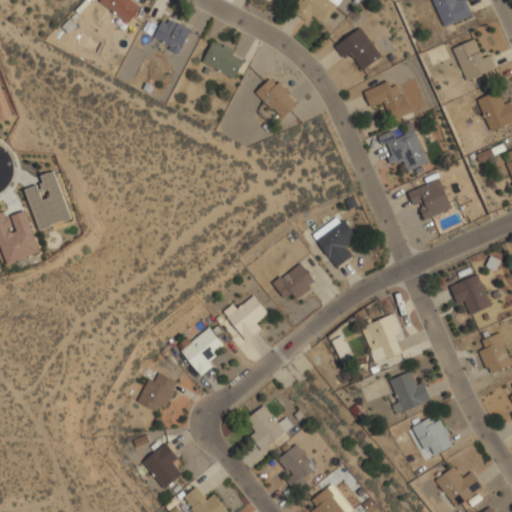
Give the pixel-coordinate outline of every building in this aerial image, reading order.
[(129,23),(141,4),(134,0),(100,0),(99,2),(129,23)] [(318,26),(339,1),(337,0),(296,0),(292,5),(318,26)] [(431,0),(443,26),(471,14),(464,0),(431,0)] [(180,55),(189,29),(161,18),(153,38),(170,45),(168,50),(180,55)] [(351,54),(362,69),(381,55),(359,26),(333,46),(343,59),(351,54)] [(465,81),(494,69),(488,52),(478,56),(472,39),(451,47),(465,81)] [(232,54),(234,51),(212,40),(201,62),(234,79),(244,60),(232,54)] [(297,103),(272,76),(255,92),(280,119),(297,103)] [(362,90),(370,109),(384,104),(390,120),(410,113),(399,84),(389,88),(386,81),(362,90)] [(511,105),(509,97),(498,101),(495,91),(474,98),(486,131),(511,121),(511,105)] [(389,166),(401,161),(404,171),(427,163),(415,131),(395,138),(392,129),(377,135),(389,166)] [(511,148),(501,153),(511,180),(511,148)] [(39,230),(70,219),(54,171),(40,175),(43,183),(25,189),(39,230)] [(451,207),(438,177),(404,192),(412,210),(418,207),(424,219),(451,207)] [(40,252),(25,210),(5,217),(3,210),(0,211),(0,247),(6,264),(40,252)] [(336,268),(351,257),(344,246),(355,238),(339,215),(312,234),(336,268)] [(285,299),(291,294),(296,299),(316,283),(299,262),(272,284),(285,299)] [(466,302),(471,313),(490,306),(477,273),(448,284),(456,306),(466,302)] [(222,311),(245,341),(261,328),(256,323),(268,313),(253,295),(236,309),(232,303),(222,311)] [(359,326),(370,353),(380,349),(384,359),(400,353),(396,342),(404,339),(393,312),(359,326)] [(189,341),(187,337),(177,344),(199,376),(213,366),(207,359),(224,347),(210,327),(189,341)] [(511,364),(499,331),(481,339),(485,348),(477,351),(487,374),(511,364)] [(393,414),(430,400),(421,377),(411,381),(407,371),(388,378),(397,401),(390,404),(393,414)] [(161,413),(176,381),(158,372),(154,381),(147,378),(137,402),(161,413)] [(260,450),(292,426),(285,416),(276,423),(263,405),(247,416),(254,426),(247,432),(260,450)] [(421,450),(431,446),(434,453),(450,447),(435,414),(410,425),(421,450)] [(142,462),(164,489),(182,474),(172,462),(178,458),(165,443),(142,462)] [(277,458),(290,473),(284,478),(295,490),(319,470),(296,443),(277,458)] [(469,468),(461,474),(453,464),(432,479),(454,508),(483,487),(469,468)] [(349,511),(352,510),(330,483),(311,498),(317,506),(310,511),(349,511)] [(225,511),(214,494),(205,499),(197,487),(183,495),(192,511),(225,511)]
